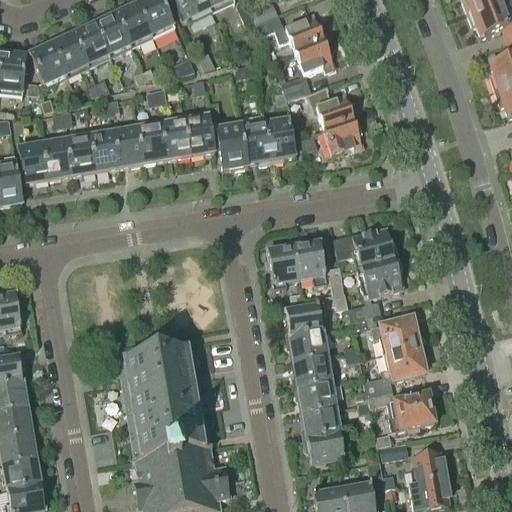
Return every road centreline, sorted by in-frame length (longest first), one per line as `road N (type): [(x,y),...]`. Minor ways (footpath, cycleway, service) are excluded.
road 1 (residential): [(511,294),(485,187),(420,0)]
road 2 (residential): [(272,511),(224,224)]
road 3 (residential): [(85,511),(43,255)]
road 4 (residential): [(224,224),(432,187)]
road 5 (tertiary): [(432,187),(365,0)]
road 6 (tertiary): [(483,378),(432,187)]
road 7 (residential): [(43,255),(224,224)]
road 8 (tertiary): [(507,511),(483,378)]
